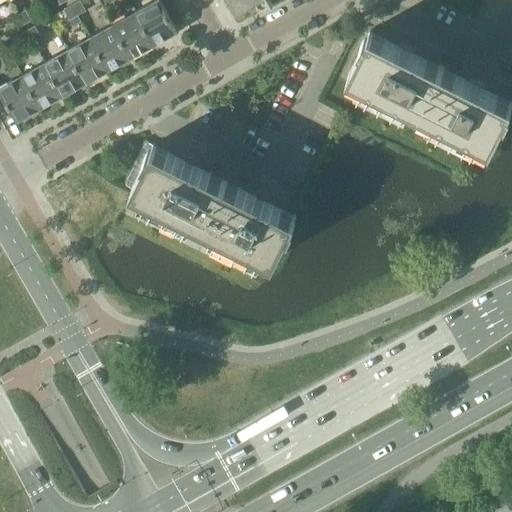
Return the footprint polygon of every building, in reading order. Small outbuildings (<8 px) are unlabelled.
[(85,8),(80,0),(77,0),(71,4),(77,13),(85,8)] [(160,0),(156,0),(135,12),(153,43),(177,30),(160,0)] [(229,0),(236,13),(258,0),(229,0)] [(81,20),(77,13),(71,4),(63,9),(73,25),(81,20)] [(26,9),(17,14),(23,24),(31,19),(26,9)] [(153,43),(135,12),(113,24),(131,55),(153,43)] [(23,24),(17,14),(10,18),(15,28),(23,24)] [(131,55),(113,24),(90,37),(108,68),(131,55)] [(41,36),(35,26),(27,30),(33,40),(41,36)] [(33,40),(27,30),(19,35),(24,45),(33,40)] [(426,58),(411,51),(412,49),(400,43),(399,45),(386,38),(383,43),(371,37),(373,32),(370,30),(348,74),(419,110),(441,66),(437,64),(435,68),(423,63),(426,58)] [(108,68),(90,37),(68,49),(86,80),(108,68)] [(68,49),(45,62),(63,93),(86,80),(68,49)] [(45,62),(22,75),(40,106),(63,93),(45,62)] [(497,94),(484,87),(485,86),(472,80),(472,81),(457,74),(455,79),(444,73),(446,68),(441,66),(419,110),(491,146),(511,103),(511,101),(509,100),(507,105),(495,99),(497,94)] [(40,106),(22,75),(0,86),(0,89),(16,119),(40,106)] [(209,172),(194,164),(195,163),(183,157),(182,158),(169,152),(167,156),(154,150),(156,146),(153,144),(131,188),(203,223),(225,180),(220,177),(218,182),(207,176),(209,172)] [(280,208),(267,201),(268,199),(256,193),(255,195),(240,188),(238,192),(227,186),(229,182),(225,180),(203,223),(274,259),(296,215),(293,214),(290,218),(278,212),(280,208)] [(511,511),(511,503),(496,511),(511,511)]
